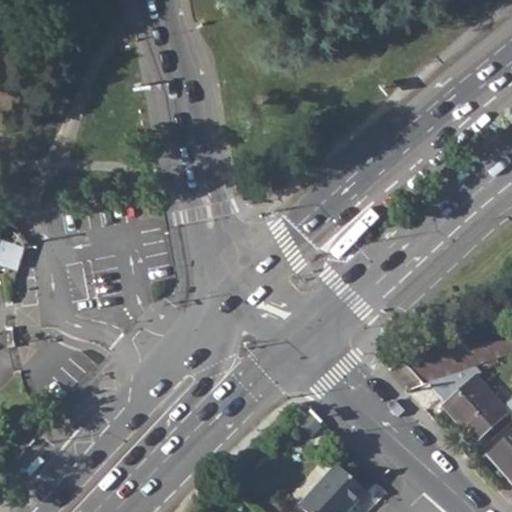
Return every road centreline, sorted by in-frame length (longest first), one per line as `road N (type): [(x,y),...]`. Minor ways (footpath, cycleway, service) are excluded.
road 1 (primary): [(511,52),(243,269)]
road 2 (primary): [(243,269),(35,511)]
road 3 (residential): [(243,269),(208,212),(157,0)]
road 4 (primary): [(297,332),(511,157)]
road 5 (primary): [(104,511),(297,332)]
road 6 (unclassified): [(297,332),(439,476)]
